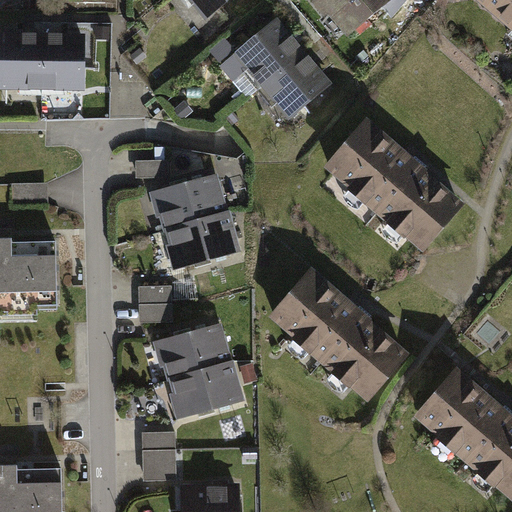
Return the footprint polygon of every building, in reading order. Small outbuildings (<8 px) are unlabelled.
[(188,0),(206,20),(229,0),(188,0)] [(351,35),(394,0),(315,0),(327,15),(332,12),(351,35)] [(511,0),(484,0),(511,23),(511,0)] [(278,21),(236,55),(289,120),(331,85),(313,62),(295,41),(278,21)] [(24,35),(0,34),(0,91),(84,93),(85,36),(60,35),(24,35)] [(428,249),(469,201),(371,118),(330,165),(428,249)] [(174,178),(173,160),(140,162),(141,180),(174,178)] [(231,210),(221,173),(153,192),(160,216),(166,215),(173,241),(169,242),(176,270),(246,250),(234,209),(231,210)] [(19,182),(19,202),(52,202),(52,182),(19,182)] [(68,306),(66,238),(21,239),(21,232),(0,232),(0,324),(5,324),(5,316),(42,315),(42,307),(68,306)] [(416,352),(316,268),(275,317),(374,401),(416,352)] [(175,285),(143,285),(144,322),(176,321),(175,285)] [(236,360),(224,321),(157,341),(165,366),(168,365),(176,392),(173,393),(181,418),(249,398),(238,359),(236,360)] [(511,491),(511,410),(460,367),(420,413),(511,491)] [(178,430),(146,431),(147,479),(180,478),(178,430)] [(71,511),(71,465),(27,466),(27,459),(0,459),(0,511),(71,511)] [(243,511),(243,483),(185,484),(185,511),(243,511)]
